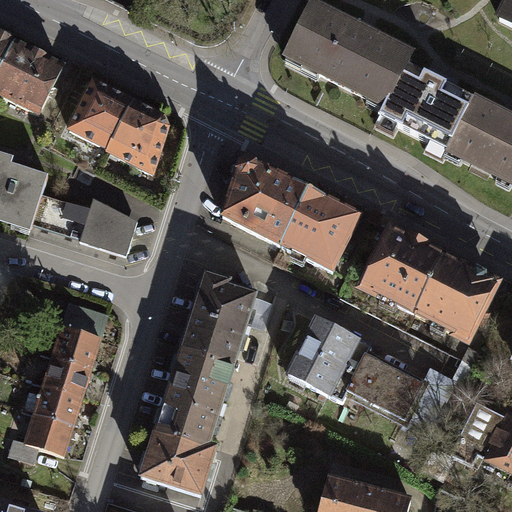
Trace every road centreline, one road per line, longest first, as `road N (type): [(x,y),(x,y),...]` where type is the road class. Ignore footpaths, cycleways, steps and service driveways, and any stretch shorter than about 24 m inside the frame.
road 1 (tertiary): [(219,97),(511,250)]
road 2 (residential): [(90,511),(152,300)]
road 3 (tertiary): [(24,0),(219,97)]
road 4 (residential): [(152,300),(219,97)]
road 5 (residential): [(152,300),(0,252)]
